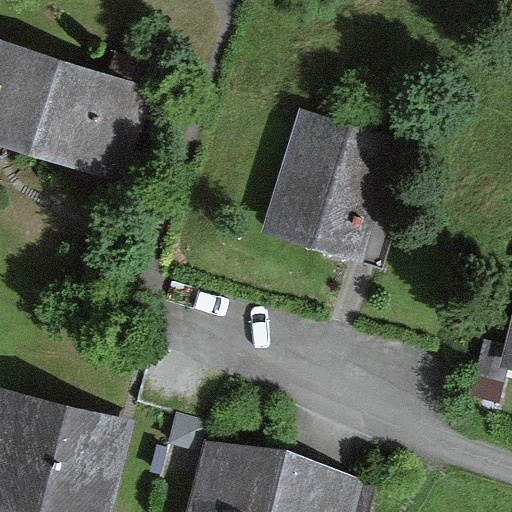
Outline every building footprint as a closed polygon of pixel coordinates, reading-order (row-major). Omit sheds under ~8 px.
[(0,129),(32,140),(60,58),(0,39),(0,129)] [(106,163),(132,81),(60,58),(32,140),(106,163)] [(268,224),(358,248),(388,137),(298,113),(268,224)] [(0,502),(36,511),(103,511),(128,421),(0,386),(0,502)] [(220,442),(202,511),(347,511),(357,476),(220,442)]
